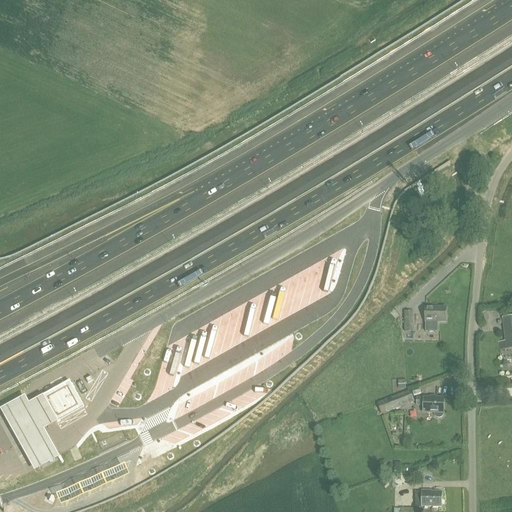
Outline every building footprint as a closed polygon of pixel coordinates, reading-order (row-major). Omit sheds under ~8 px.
[(258,222),(263,229),(272,223),(268,216),(258,222)] [(317,290),(324,286),(318,276),(312,279),(317,290)] [(426,308),(426,322),(426,332),(438,332),(438,322),(446,322),(446,308),(426,308)] [(414,319),(414,313),(414,312),(405,312),(405,333),(414,333),(414,321),(414,319)] [(499,350),(511,348),(511,317),(502,318),(505,341),(499,342),(499,350)] [(302,332),(296,337),(301,343),(307,338),(302,332)] [(164,358),(177,351),(175,346),(152,358),(156,366),(166,361),(164,358)] [(58,422),(83,408),(69,382),(70,382),(69,381),(41,396),(57,423),(58,422)] [(378,403),(382,415),(415,402),(410,391),(378,403)] [(0,413),(31,470),(58,456),(43,429),(58,421),(43,394),(27,402),(23,395),(0,406),(0,413)] [(436,416),(438,418),(440,418),(442,417),(444,415),(444,413),(446,413),(446,399),(417,398),(417,406),(424,406),(424,412),(435,413),(435,415),(436,416)] [(129,475),(124,464),(55,495),(60,506),(129,475)] [(409,472),(412,480),(422,476),(419,468),(409,472)] [(422,493),(422,507),(442,507),(442,493),(422,493)]
